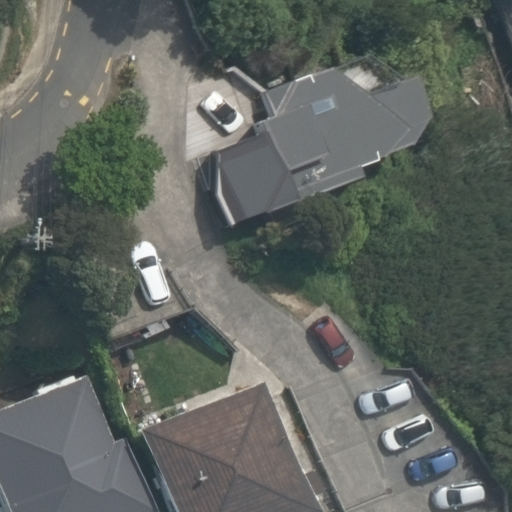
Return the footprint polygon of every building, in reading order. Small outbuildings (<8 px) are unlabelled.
[(511,0),(481,0),(511,79),(511,0)] [(397,84),(359,61),(273,96),(285,133),(236,155),(260,225),(380,183),(416,142),(414,110),(397,84)] [(227,359),(181,332),(104,371),(131,423),(233,371),(227,359)] [(103,443),(75,373),(0,402),(0,511),(139,511),(145,510),(116,438),(103,443)] [(303,511),(309,510),(257,376),(131,424),(165,511),(303,511)]
